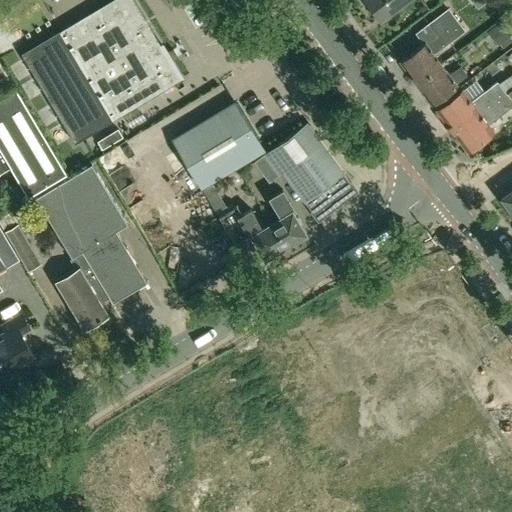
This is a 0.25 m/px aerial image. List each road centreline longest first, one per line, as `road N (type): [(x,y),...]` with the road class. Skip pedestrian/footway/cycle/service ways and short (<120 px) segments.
road 1 (secondary): [(436,187),(385,228),(0,458)]
road 2 (secondary): [(436,187),(297,0)]
road 3 (unknown): [(308,15),(229,54),(206,46),(161,0)]
road 4 (tertiary): [(511,284),(436,187)]
